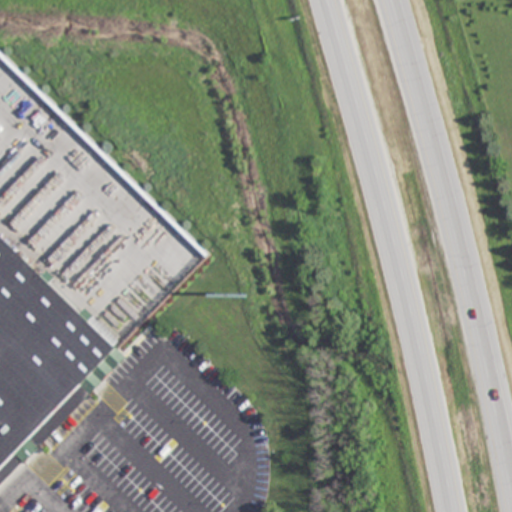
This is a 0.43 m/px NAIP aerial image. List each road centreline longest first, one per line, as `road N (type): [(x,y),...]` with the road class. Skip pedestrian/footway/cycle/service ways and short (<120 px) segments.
road 1 (motorway): [(327,0),(394,240),(455,511)]
road 2 (motorway): [(511,473),(462,234),(395,0)]
